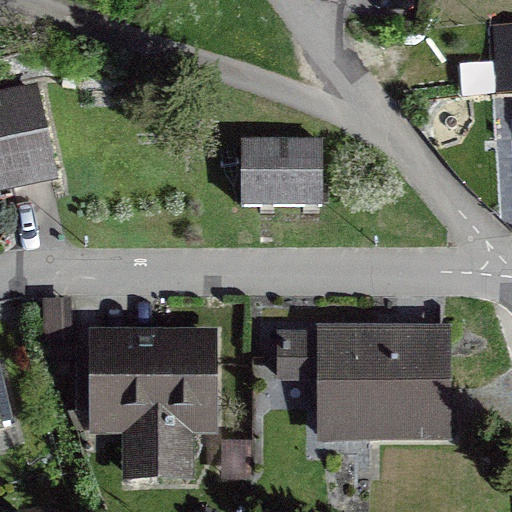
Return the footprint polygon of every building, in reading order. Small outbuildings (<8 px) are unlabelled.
[(35,84),(0,91),(0,196),(57,184),(35,84)] [(323,141),(241,141),(241,209),(259,209),(259,213),(275,213),(275,208),(303,208),(303,214),(320,214),(320,208),(322,208),(323,141)] [(452,445),(452,327),(316,327),(316,332),(277,332),(277,381),(283,381),(283,404),(318,405),(318,445),(452,445)] [(89,435),(124,435),(124,483),(194,483),(194,436),(218,435),(218,329),(88,331),(89,435)] [(0,435),(5,434),(4,430),(13,428),(0,372),(0,371),(0,435)] [(254,481),(254,442),(222,442),(222,482),(254,481)]
